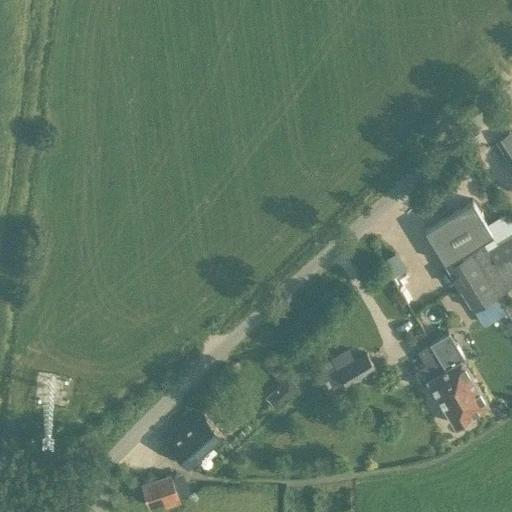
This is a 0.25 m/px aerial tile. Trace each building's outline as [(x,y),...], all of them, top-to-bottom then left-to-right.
[(511,164),(511,130),(499,137),(511,164)] [(472,199),(424,229),(445,263),(449,260),(451,263),(446,266),(456,281),(472,309),(495,295),(505,312),(511,307),(511,298),(506,288),(486,249),(486,248),(483,243),(480,244),(479,242),(493,233),(472,199)] [(382,261),(392,277),(405,268),(395,253),(382,261)] [(459,399),(469,415),(488,404),(461,358),(458,360),(443,335),(430,342),(439,356),(437,357),(453,386),(454,386),(461,398),(459,399)] [(453,424),(469,415),(459,399),(461,398),(454,386),(453,386),(437,357),(439,356),(430,342),(418,350),(426,364),(415,371),(422,383),(427,380),(453,424)] [(334,365),(316,376),(332,402),(350,392),(347,387),(377,369),(367,352),(354,359),(348,348),(330,358),(334,365)] [(35,373),(34,403),(96,405),(97,376),(35,373)] [(281,384),(281,392),(286,398),(298,387),(288,377),(281,384)] [(203,413),(170,442),(190,464),(222,435),(203,413)] [(141,484),(149,506),(178,496),(170,474),(141,484)]
